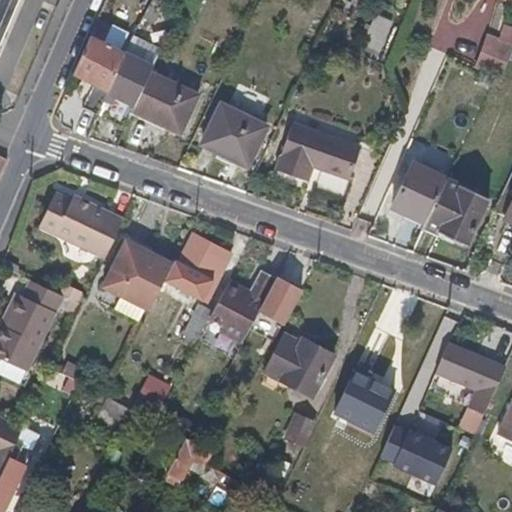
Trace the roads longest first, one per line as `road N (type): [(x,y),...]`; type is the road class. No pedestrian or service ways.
road 1 (residential): [(35,134),(511,307)]
road 2 (residential): [(35,134),(91,0)]
